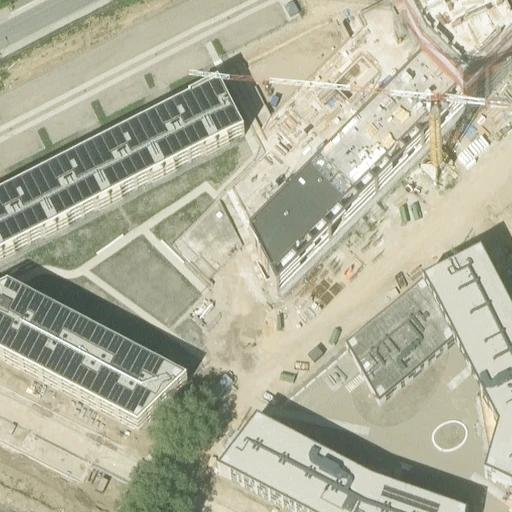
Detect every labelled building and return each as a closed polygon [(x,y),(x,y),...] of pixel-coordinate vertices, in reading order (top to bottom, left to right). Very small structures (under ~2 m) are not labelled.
[(274,298),(331,241),(500,72),(497,70),(496,71),(486,50),(506,40),(505,38),(501,40),(497,31),(501,29),(500,27),(496,29),(488,14),(492,12),(485,0),(393,0),(392,1),(413,41),(420,37),(430,57),(423,61),(424,64),(248,241),(246,243),(274,298)] [(298,15),(293,4),(284,9),(290,19),(298,15)] [(27,297),(25,296),(21,303),(5,294),(0,296),(0,262),(1,262),(3,265),(5,264),(0,255),(11,249),(14,256),(43,241),(44,240),(41,234),(52,229),(56,237),(58,236),(54,228),(64,222),(67,229),(98,213),(94,207),(105,202),(110,210),(112,209),(107,201),(118,195),(121,201),(151,186),(148,180),(159,174),(163,183),(165,182),(161,173),(171,168),(174,174),(205,159),(201,153),(212,147),(217,156),(218,155),(214,146),(225,141),(228,147),(244,139),(219,89),(189,103),(190,105),(0,201),(0,361),(138,434),(187,385),(156,369),(154,373),(138,364),(142,357),(140,356),(138,360),(118,349),(116,353),(100,344),(103,337),(102,336),(100,339),(80,329),(78,333),(61,324),(65,317),(63,316),(61,319),(41,309),(39,313),(23,304),(27,297)] [(377,325),(345,351),(378,409),(453,347),(480,399),(498,432),(484,480),(511,493),(511,317),(505,303),(480,256),(422,287),(377,325)] [(217,477),(285,511),(447,511),(372,486),(257,426),(217,477)] [(101,481),(96,493),(102,496),(108,484),(101,481)]
